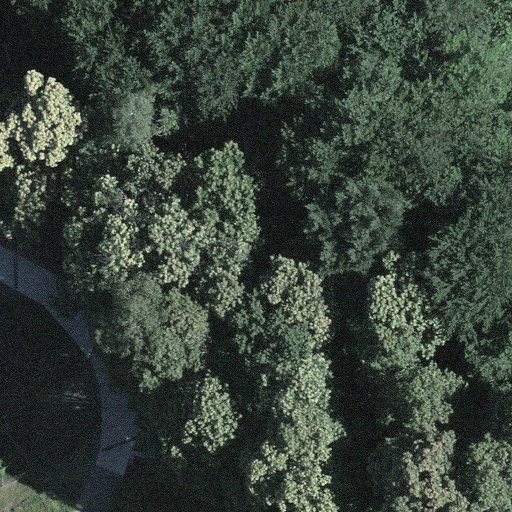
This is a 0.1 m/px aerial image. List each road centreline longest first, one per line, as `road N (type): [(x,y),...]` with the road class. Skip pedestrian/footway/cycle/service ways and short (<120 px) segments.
road 1 (track): [(0,265),(67,312),(124,391),(119,435),(88,511)]
road 2 (track): [(114,369),(246,401),(295,434),(352,511)]
